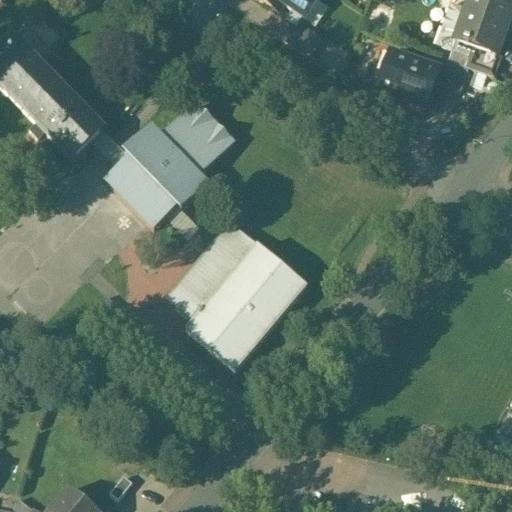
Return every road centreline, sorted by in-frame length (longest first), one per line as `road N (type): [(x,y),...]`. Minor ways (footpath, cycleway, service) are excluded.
road 1 (residential): [(193,511),(460,190)]
road 2 (residential): [(195,18),(460,190)]
